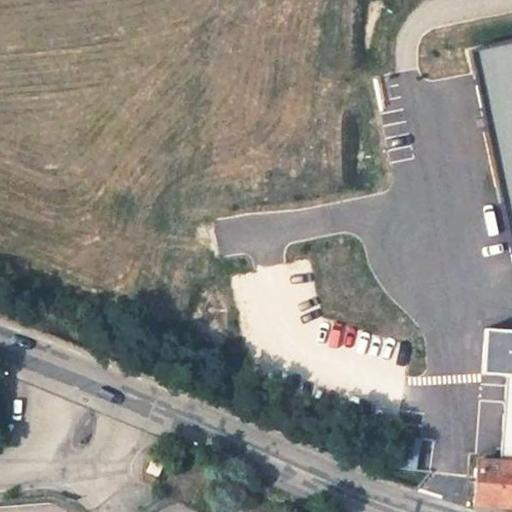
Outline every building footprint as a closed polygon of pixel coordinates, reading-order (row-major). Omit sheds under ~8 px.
[(511,42),(471,51),(511,232),(511,42)] [(499,470),(511,470),(511,331),(488,330),(484,367),(508,369),(499,470)] [(361,398),(375,372),(358,363),(343,388),(361,398)] [(425,469),(427,441),(394,439),(392,468),(425,469)] [(511,509),(511,470),(499,470),(472,468),(470,507),(511,509)]
